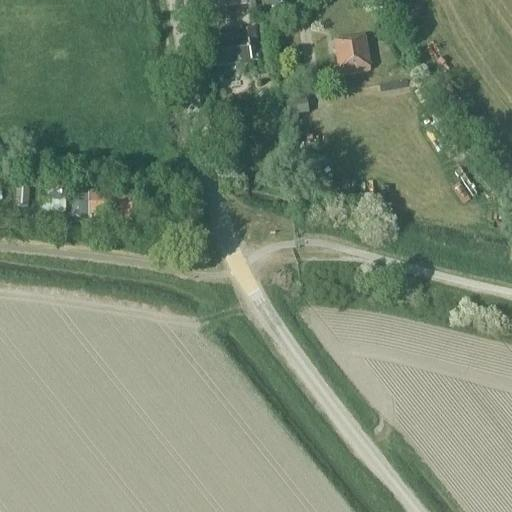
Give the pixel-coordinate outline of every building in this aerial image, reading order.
[(209,0),(211,12),(247,7),(246,4),(249,4),(250,13),(256,12),(254,0),(209,0)] [(270,0),(272,10),(290,8),(288,0),(270,0)] [(205,70),(251,63),(260,62),(256,30),(224,34),(225,45),(202,48),(205,70)] [(341,75),(372,70),(366,36),(335,41),(341,75)] [(226,173),(240,180),(246,168),(232,162),(226,173)] [(29,185),(16,184),(15,209),(28,209),(29,185)] [(68,212),(68,190),(42,190),(43,212),(68,212)] [(89,194),(88,219),(91,219),(131,221),(133,197),(89,194)]
